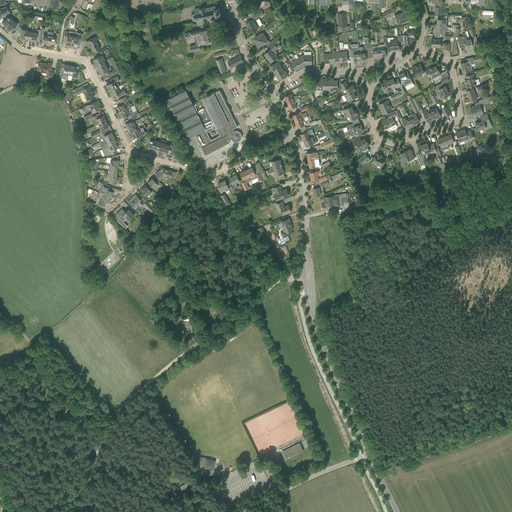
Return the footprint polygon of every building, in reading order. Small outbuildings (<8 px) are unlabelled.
[(50,0),(49,7),(58,9),(59,2),(50,0)] [(0,15),(1,15),(8,12),(9,11),(6,2),(4,2),(4,3),(0,3),(0,5),(1,8),(0,8),(0,15)] [(219,18),(219,16),(221,15),(220,8),(217,9),(217,6),(212,7),(205,9),(204,8),(200,9),(200,8),(194,9),(195,13),(192,15),(192,18),(193,20),(196,21),(197,25),(200,25),(201,27),(201,30),(204,29),(204,27),(203,22),(207,21),(219,18)] [(254,12),(250,14),(252,18),(257,16),(262,13),(263,12),(260,8),(258,9),(254,12)] [(386,19),(386,17),(394,13),(392,10),(381,15),(382,20),(386,19)] [(394,16),(395,19),(397,19),(398,24),(409,20),(408,16),(409,16),(407,11),(395,15),(396,16),(394,16)] [(14,18),(9,15),(10,14),(8,12),(1,15),(5,19),(2,23),(6,27),(13,19),(14,18)] [(337,14),(338,27),(347,26),(345,13),(337,14)] [(253,20),(246,24),(248,29),(247,29),(249,33),(254,30),(259,28),(254,20),(258,18),(257,16),(252,18),(253,20)] [(17,32),(19,24),(13,19),(6,27),(11,31),(13,28),(17,32)] [(437,19),(437,25),(442,25),(442,27),(446,27),(447,19),(437,19)] [(264,28),(267,32),(275,27),(272,24),(264,28)] [(437,25),(434,24),(434,31),(435,31),(434,37),(445,37),(445,36),(444,36),(446,27),(442,27),(442,25),(437,25)] [(25,40),(26,31),(27,30),(21,29),(21,27),(19,27),(18,33),(20,33),(19,37),(20,38),(20,39),(25,40)] [(46,45),(47,46),(50,32),(47,31),(47,35),(43,35),(44,28),(41,28),(41,30),(40,34),(39,39),(42,40),(42,42),(46,43),(46,45)] [(200,49),(199,45),(210,42),(207,29),(204,29),(201,30),(185,34),(186,38),(194,36),(196,45),(189,46),(190,51),(200,49)] [(66,42),(71,43),(73,32),(64,30),(63,37),(66,38),(66,42)] [(403,35),(401,35),(402,42),(404,41),(404,44),(411,43),(411,38),(414,37),(413,30),(406,31),(407,34),(403,35)] [(50,32),(47,46),(50,46),(50,44),(54,45),(55,42),(58,42),(59,33),(56,33),(55,37),(52,36),(53,32),(50,32)] [(73,32),(71,43),(77,44),(78,40),(81,40),(82,33),(79,33),(73,32)] [(270,43),(264,33),(263,34),(262,33),(254,38),(255,40),(255,41),(256,44),(257,44),(259,47),(263,44),(264,46),(270,43)] [(460,47),(465,46),(464,40),(467,40),(466,36),(465,33),(462,34),(463,36),(458,37),(460,47)] [(464,40),(465,46),(466,48),(473,47),(472,45),(474,44),(473,39),(471,40),(471,39),(469,39),(468,35),(466,36),(467,40),(464,40)] [(96,40),(97,39),(96,36),(86,41),(88,46),(89,45),(92,52),(100,49),(96,40)] [(264,54),(270,62),(278,56),(276,54),(277,53),(275,51),(280,47),(281,46),(278,43),(280,41),(278,37),(268,45),(271,48),(264,54)] [(394,42),(390,42),(390,47),(391,52),(399,51),(399,46),(398,42),(398,38),(393,39),(394,42)] [(440,43),(440,39),(432,38),(431,47),(442,47),(442,51),(449,51),(449,43),(440,43)] [(358,47),(349,49),(350,52),(350,57),(354,57),(354,62),(358,61),(358,62),(360,62),(359,52),(358,47)] [(332,53),(331,53),(333,64),(336,64),(336,62),(340,62),(339,53),(335,53),(335,50),(332,51),(332,53)] [(95,65),(103,61),(105,60),(102,55),(103,54),(101,52),(98,53),(99,56),(94,59),(94,60),(93,60),(95,65)] [(347,52),(339,53),(340,62),(340,63),(344,63),(343,61),(348,61),(347,52)] [(333,64),(331,53),(324,54),(325,63),(329,63),(329,64),(333,64)] [(303,55),(296,60),(301,68),(306,64),(303,55)] [(312,55),(303,55),(306,64),(312,64),(312,55)] [(228,62),(231,68),(244,62),(240,56),(228,62)] [(216,60),(220,74),(226,72),(222,58),(216,60)] [(301,68),(296,60),(293,61),(291,58),(289,59),(291,63),(295,71),(301,68)] [(95,65),(98,69),(106,66),(103,61),(95,65)] [(273,71),(274,70),(281,66),(278,61),(269,66),(273,71)] [(460,63),(463,73),(471,71),(471,70),(472,70),(471,65),(469,65),(468,61),(460,63)] [(46,74),(45,78),(53,79),(54,70),(51,69),(52,64),(47,63),(46,64),(40,63),(39,66),(38,65),(37,70),(40,71),(40,73),(46,74)] [(422,77),(421,74),(424,73),(420,64),(412,67),(414,72),(411,74),(414,80),(422,77)] [(68,75),(70,66),(64,65),(63,69),(60,68),(59,75),(62,76),(68,77),(68,75)] [(70,66),(68,75),(71,76),(71,77),(77,78),(78,71),(75,71),(76,67),(70,66)] [(106,66),(98,69),(100,74),(108,71),(106,66)] [(274,70),(276,75),(284,70),(281,66),(274,70)] [(429,68),(425,70),(429,78),(431,77),(432,78),(440,74),(436,66),(430,70),(429,68)] [(284,70),(276,75),(279,79),(280,78),(280,80),(288,75),(285,70),(284,70)] [(399,75),(401,79),(401,80),(402,80),(405,86),(413,83),(407,72),(405,73),(404,72),(399,75)] [(466,79),(464,80),(467,88),(476,85),(473,74),(465,76),(466,79)] [(106,85),(109,91),(117,87),(116,84),(118,83),(118,82),(120,81),(118,76),(109,80),(111,83),(106,85)] [(385,86),(383,87),(385,92),(388,91),(392,89),(391,88),(396,86),(397,88),(401,86),(398,79),(394,81),(393,79),(384,83),(385,86)] [(345,89),(347,93),(348,95),(353,92),(356,91),(352,85),(351,86),(350,84),(348,86),(345,82),(340,84),(343,90),(345,89)] [(302,86),(304,89),(306,88),(308,94),(312,92),(308,83),(302,86)] [(437,95),(435,96),(437,100),(440,98),(440,99),(447,96),(446,93),(448,92),(445,86),(444,87),(442,84),(437,86),(437,88),(435,89),(437,94),(437,95)] [(74,89),(76,93),(77,95),(83,92),(87,100),(94,97),(89,86),(84,88),(82,86),(74,89)] [(117,87),(109,91),(112,97),(117,95),(118,98),(126,94),(124,89),(122,90),(121,89),(122,88),(121,86),(119,86),(117,87)] [(474,93),(475,93),(473,88),(466,91),(470,102),(476,100),(474,93)] [(234,131),(233,129),(237,127),(219,90),(214,93),(214,92),(201,99),(192,104),(185,90),(164,100),(168,108),(182,134),(184,138),(185,138),(186,140),(185,141),(195,136),(200,146),(200,145),(201,148),(205,156),(230,143),(228,141),(231,139),(231,140),(232,140),(232,141),(233,141),(234,142),(235,142),(236,142),(237,142),(238,142),(239,142),(239,141),(240,141),(240,140),(241,140),(241,139),(241,138),(242,138),(242,137),(242,136),(242,135),(241,135),(241,134),(241,133),(240,133),(240,132),(239,132),(238,131),(237,131),(236,131),(235,131),(234,131)] [(391,96),(392,99),(405,93),(403,90),(402,90),(391,96)] [(348,95),(347,93),(344,95),(341,97),(344,101),(345,101),(347,100),(348,102),(356,97),(353,92),(348,95)] [(439,102),(437,100),(435,96),(435,94),(434,95),(433,92),(430,93),(435,104),(439,102)] [(284,97),(287,103),(295,99),(298,98),(296,95),(294,96),(292,97),(291,94),(284,97)] [(132,106),(131,103),(127,105),(126,103),(128,101),(125,96),(123,98),(118,100),(120,103),(121,105),(117,107),(119,112),(130,107),(132,106)] [(417,96),(412,98),(418,110),(421,108),(417,100),(418,100),(417,96)] [(470,107),(472,114),(479,112),(480,116),(484,115),(480,105),(492,101),(490,97),(478,101),(479,103),(478,103),(477,103),(476,103),(476,104),(475,104),(475,106),(470,107)] [(409,100),(415,113),(418,112),(417,110),(418,110),(412,98),(409,100)] [(295,99),(287,103),(290,109),(296,106),(295,103),(297,102),(295,99)] [(87,105),(78,110),(80,113),(82,113),(85,112),(85,110),(88,108),(89,110),(90,109),(92,113),(100,109),(98,104),(99,104),(97,100),(87,105)] [(392,110),(389,103),(387,100),(378,105),(383,114),(392,110)] [(433,109),(430,111),(434,118),(434,119),(441,116),(436,106),(433,107),(433,109)] [(127,117),(128,119),(135,115),(138,114),(136,111),(132,113),(130,107),(119,112),(122,118),(127,116),(127,117)] [(345,117),(349,116),(348,113),(353,111),(352,107),(343,110),(345,117)] [(442,109),(445,117),(451,114),(448,110),(447,111),(445,107),(442,109)] [(434,118),(430,111),(427,112),(426,109),(422,110),(427,121),(434,118)] [(348,113),(349,116),(351,120),(352,120),(352,121),(357,119),(357,118),(359,117),(356,111),(353,111),(348,113)] [(396,116),(394,111),(387,114),(389,118),(382,121),(386,129),(390,127),(392,129),(392,130),(397,128),(397,127),(395,124),(391,118),(396,116)] [(292,115),(295,122),(307,117),(307,116),(306,112),(302,114),(301,112),(292,115)] [(413,117),(410,118),(413,126),(417,124),(417,123),(419,121),(415,113),(412,115),(413,117)] [(98,124),(105,121),(103,115),(99,117),(98,116),(97,114),(92,116),(92,117),(90,117),(92,120),(93,120),(94,122),(93,122),(94,126),(98,124)] [(481,121),(476,123),(477,128),(478,130),(485,128),(486,129),(492,127),(490,123),(487,114),(485,115),(480,117),(481,121)] [(125,124),(127,128),(137,123),(141,122),(146,119),(147,118),(146,115),(139,118),(140,119),(139,119),(133,122),(133,120),(136,118),(135,115),(128,119),(129,120),(129,121),(125,124)] [(307,117),(295,122),(298,128),(305,125),(303,122),(305,121),(308,120),(307,117)] [(413,126),(410,118),(406,120),(405,118),(402,119),(406,128),(409,127),(409,128),(413,126)] [(90,134),(92,138),(98,135),(106,131),(104,128),(108,126),(105,121),(98,124),(101,129),(90,134)] [(130,134),(131,133),(140,128),(139,126),(142,124),(141,122),(137,123),(127,128),(130,134)] [(346,126),(348,131),(353,129),(356,136),(359,134),(359,133),(363,132),(360,124),(355,126),(354,123),(346,126)] [(131,133),(133,138),(136,137),(137,138),(139,140),(146,132),(144,131),(143,131),(141,128),(140,128),(131,133)] [(464,141),(473,137),(472,134),(470,130),(466,131),(465,129),(456,132),(458,137),(460,142),(460,144),(463,143),(464,142),(464,141)] [(305,132),(300,134),(303,141),(310,138),(312,137),(314,136),(313,133),(312,130),(307,131),(305,132)] [(102,143),(114,137),(111,132),(107,134),(106,132),(106,131),(98,135),(92,138),(98,135),(100,138),(99,139),(101,143),(102,143)] [(438,139),(440,144),(441,146),(447,144),(454,142),(451,134),(438,139)] [(152,149),(155,139),(156,137),(154,136),(154,138),(153,137),(152,140),(149,139),(150,137),(146,136),(144,142),(148,143),(147,146),(150,147),(150,148),(152,149)] [(310,138),(303,141),(306,147),(310,145),(313,144),(317,142),(314,136),(312,137),(310,138)] [(102,143),(105,148),(115,143),(116,142),(115,139),(114,137),(102,143)] [(352,143),(356,149),(359,147),(361,150),(369,145),(365,138),(362,140),(360,137),(352,143)] [(320,144),(322,148),(334,144),(332,139),(325,142),(320,144)] [(339,144),(335,147),(338,150),(346,145),(343,141),(339,144)] [(115,143),(105,148),(101,150),(104,156),(117,153),(116,151),(115,149),(118,148),(115,143)] [(420,145),(421,150),(422,154),(427,152),(427,154),(430,153),(431,154),(437,152),(433,143),(428,145),(427,143),(420,145)] [(169,145),(167,153),(172,155),(172,154),(174,154),(176,146),(170,144),(170,145),(169,145)] [(400,154),(401,159),(400,160),(401,167),(405,167),(405,162),(414,158),(412,153),(412,154),(410,149),(405,151),(405,152),(400,154)] [(307,153),(308,160),(315,159),(319,159),(323,157),(322,154),(318,155),(318,152),(314,152),(307,153)] [(372,162),(375,164),(376,163),(383,166),(386,159),(382,157),(383,156),(377,153),(376,154),(372,162)] [(416,154),(420,166),(424,165),(420,153),(416,154)] [(364,161),(369,157),(365,154),(359,160),(362,164),(365,162),(364,161)] [(269,167),(270,170),(282,166),(280,159),(277,160),(271,161),(273,166),(269,167)] [(315,159),(308,160),(309,168),(316,166),(320,166),(319,162),(315,163),(315,159)] [(255,164),(257,168),(259,173),(263,172),(263,171),(263,170),(259,162),(255,164)] [(282,166),(270,170),(267,171),(268,174),(275,172),(276,176),(275,176),(277,181),(280,180),(279,175),(281,174),(284,173),(282,166)] [(252,167),(246,170),(251,181),(257,178),(258,181),(262,179),(261,177),(259,173),(257,168),(253,169),(252,167)] [(158,173),(156,175),(155,175),(160,180),(164,175),(170,177),(171,178),(172,177),(173,177),(174,176),(175,175),(176,174),(176,173),(171,171),(171,172),(168,171),(168,170),(162,168),(158,173)] [(251,181),(246,170),(240,173),(243,179),(240,181),(241,183),(245,190),(249,188),(246,183),(251,181)] [(310,173),(312,180),(318,179),(318,176),(322,175),(321,171),(310,173)] [(230,187),(233,193),(236,191),(235,189),(238,187),(236,183),(239,181),(236,175),(230,178),(233,185),(230,187)] [(147,182),(153,189),(158,184),(160,187),(162,185),(156,179),(154,181),(152,178),(147,182)] [(218,184),(220,188),(221,190),(224,188),(226,192),(229,190),(227,187),(228,187),(225,180),(218,184)] [(103,184),(99,193),(111,197),(113,192),(109,190),(111,187),(103,184)] [(139,190),(146,197),(149,194),(150,196),(152,194),(144,185),(139,190)] [(274,194),(276,201),(281,199),(289,196),(286,189),(282,191),(281,189),(280,186),(274,188),(276,193),(274,194)] [(324,193),(323,190),(320,191),(319,187),(313,188),(314,195),(321,194),(320,194),(324,193)] [(339,204),(342,204),(341,195),(341,192),(336,193),(336,196),(334,196),(325,197),(323,197),(324,203),(325,206),(327,206),(334,205),(334,202),(338,201),(339,204)] [(109,203),(111,197),(99,193),(97,198),(100,199),(98,206),(102,208),(103,204),(104,205),(106,202),(109,203)] [(127,202),(131,206),(133,208),(138,202),(139,203),(143,205),(151,213),(154,210),(151,206),(146,201),(142,197),(140,199),(135,194),(127,202)] [(220,196),(226,205),(230,203),(224,194),(220,196)] [(349,197),(343,198),(343,203),(343,205),(344,208),(343,208),(344,212),(355,211),(354,206),(359,206),(358,203),(354,204),(350,205),(349,197)] [(276,204),(279,212),(282,210),(284,214),(291,211),(288,205),(283,207),(283,205),(282,202),(276,204)] [(365,209),(367,214),(382,208),(381,204),(378,205),(377,204),(365,209)] [(128,221),(134,216),(128,209),(126,211),(125,212),(122,209),(116,215),(119,218),(117,221),(120,224),(123,222),(126,219),(128,221)] [(285,231),(281,233),(283,237),(292,234),(291,230),(292,229),(290,223),(291,223),(289,218),(284,220),(281,222),(285,231)] [(70,414),(74,421),(81,417),(77,410),(70,414)] [(303,451),(299,443),(293,446),(294,448),(284,453),(286,458),(284,459),(285,460),(303,451)] [(213,463),(212,461),(212,460),(211,460),(207,459),(199,457),(198,464),(199,464),(198,466),(202,467),(202,465),(205,466),(206,467),(204,474),(212,476),(213,469),(214,465),(214,464),(214,463),(213,463)]
